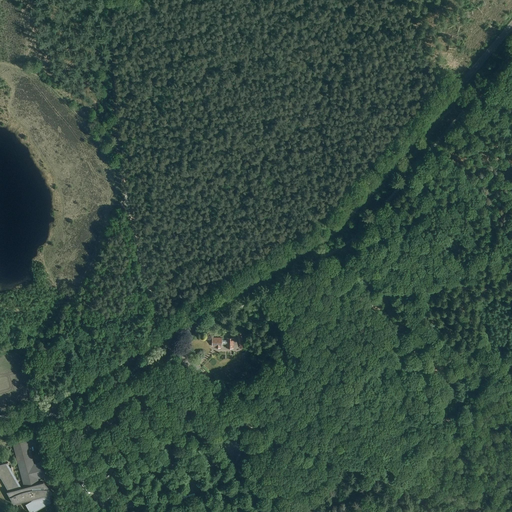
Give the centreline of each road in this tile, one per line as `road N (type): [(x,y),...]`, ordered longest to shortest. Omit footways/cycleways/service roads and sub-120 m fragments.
road 1 (tertiary): [(166,335),(329,233),(511,25)]
road 2 (unclassified): [(495,511),(281,433),(211,394),(205,375),(166,335)]
road 3 (tertiary): [(0,419),(54,402),(166,335)]
road 4 (track): [(405,0),(416,41),(511,136)]
road 5 (track): [(166,335),(121,169)]
road 6 (track): [(109,0),(121,169)]
